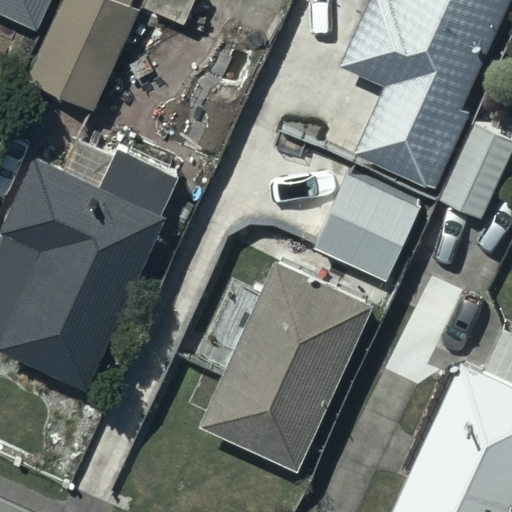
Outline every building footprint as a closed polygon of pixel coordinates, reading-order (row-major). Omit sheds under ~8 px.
[(8,0),(40,14),(46,0),(8,0)] [(59,0),(32,66),(97,94),(137,0),(59,0)] [(192,0),(157,0),(187,13),(192,0)] [(365,0),(344,51),(388,69),(359,139),(442,172),(472,97),(467,94),(504,0),(365,0)] [(511,142),(511,122),(475,106),(441,185),(485,204),(511,142)] [(107,174),(37,143),(0,227),(0,322),(2,323),(0,327),(0,335),(87,373),(182,158),(125,133),(107,174)] [(423,189),(351,158),(318,235),(391,265),(423,189)] [(379,291),(281,244),(202,409),(301,456),(379,291)] [(488,356),(463,345),(386,511),(506,511),(511,500),(511,316),(508,314),(488,356)]
